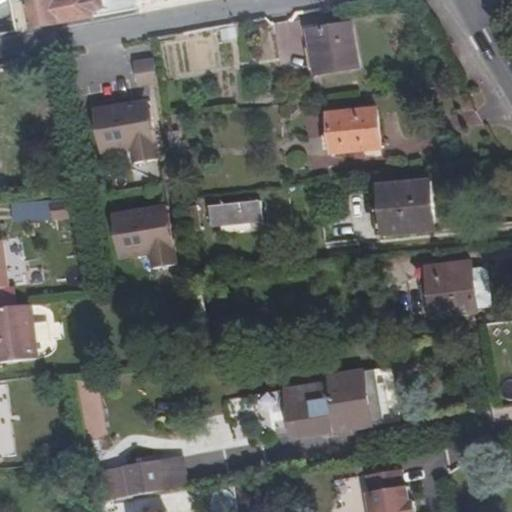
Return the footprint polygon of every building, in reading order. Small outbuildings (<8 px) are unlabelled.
[(29,0),(36,29),(138,10),(136,0),(29,0)] [(317,75),(360,68),(352,25),(310,32),(317,75)] [(138,87),(159,84),(155,57),(134,60),(138,87)] [(142,105),(97,113),(104,154),(133,149),(136,164),(158,160),(153,132),(146,133),(142,105)] [(333,155),(383,150),(378,109),(329,115),(333,155)] [(179,132),(169,134),(172,149),(182,147),(179,132)] [(120,174),(99,177),(101,193),(122,190),(120,174)] [(386,237),(436,232),(432,181),(381,187),(386,237)] [(210,207),(212,228),(263,224),(262,202),(251,203),(250,196),(242,197),(243,204),(210,207)] [(54,220),(79,216),(77,200),(52,203),(54,220)] [(197,207),(180,210),(184,232),(201,230),(197,207)] [(160,210),(116,218),(123,259),(151,254),(154,270),(176,266),(171,237),(165,238),(160,210)] [(330,237),(348,233),(345,219),(327,223),(330,237)] [(0,289),(9,289),(3,241),(0,241),(0,289)] [(419,270),(423,301),(432,300),(434,319),(479,313),(479,310),(474,271),(473,264),(428,269),(419,270)] [(479,310),(492,308),(488,274),(483,270),(474,271),(479,310)] [(32,305),(0,308),(0,363),(39,359),(32,305)] [(275,435),(293,432),(295,441),(384,426),(376,370),(331,378),(332,384),(268,394),(275,435)] [(165,460),(141,464),(146,495),(170,491),(165,460)] [(141,464),(126,467),(131,498),(146,495),(141,464)] [(369,494),(372,511),(416,511),(415,501),(411,502),(408,487),(405,487),(402,470),(368,477),(371,494),(369,494)]
